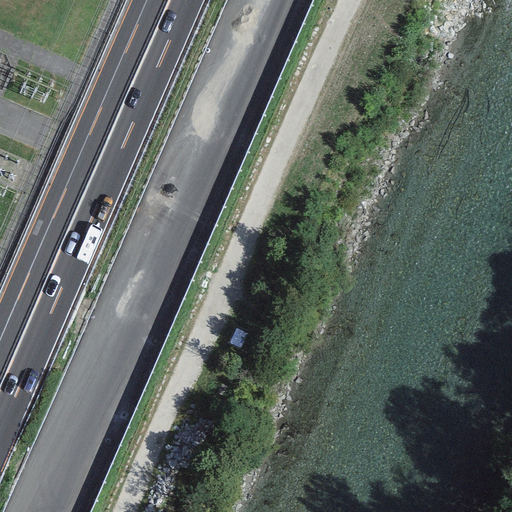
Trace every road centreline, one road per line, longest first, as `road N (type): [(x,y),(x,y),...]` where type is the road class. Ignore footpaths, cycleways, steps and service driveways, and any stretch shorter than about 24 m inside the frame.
road 1 (motorway): [(38,511),(258,0)]
road 2 (track): [(349,0),(135,511)]
road 3 (motorway): [(174,0),(0,404)]
